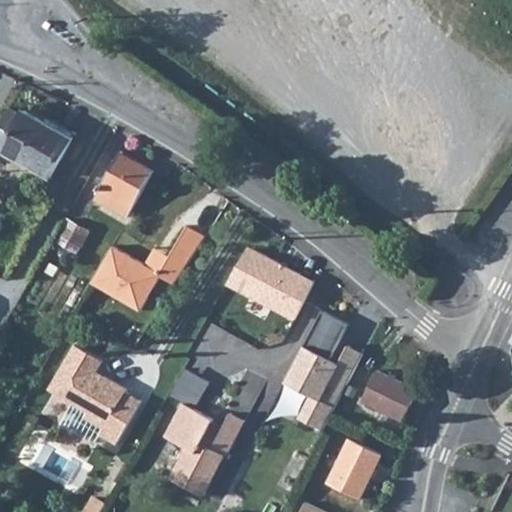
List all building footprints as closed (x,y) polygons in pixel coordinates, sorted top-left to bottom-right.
[(22,115),(9,108),(0,123),(0,148),(51,177),(74,137),(25,110),(22,115)] [(157,169),(127,150),(100,193),(130,213),(157,169)] [(177,250),(196,263),(215,232),(196,220),(177,250)] [(259,240),(237,277),(241,279),(263,242),(259,240)] [(185,281),(196,263),(177,250),(163,242),(158,252),(175,261),(168,272),(185,281)] [(263,242),(241,279),(306,312),(325,274),(263,242)] [(119,244),(107,265),(99,281),(149,309),(168,272),(175,261),(158,252),(152,262),(119,244)] [(360,315),(333,301),(295,372),(324,387),(312,410),(338,423),(378,345),(361,337),(352,355),(342,350),(360,315)] [(112,358),(84,343),(60,387),(101,410),(97,415),(115,426),(111,433),(125,440),(149,398),(135,391),(137,388),(106,370),(112,358)] [(369,404),(411,424),(425,394),(384,374),(369,404)] [(218,412),(190,398),(174,430),(197,441),(180,474),(213,491),(234,451),(237,452),(256,413),(239,404),(227,427),(215,420),(218,412)] [(338,485),(368,501),(390,458),(360,442),(338,485)] [(102,511),(107,505),(93,496),(83,511),(102,511)] [(302,511),(326,511),(307,503),(302,511)]
